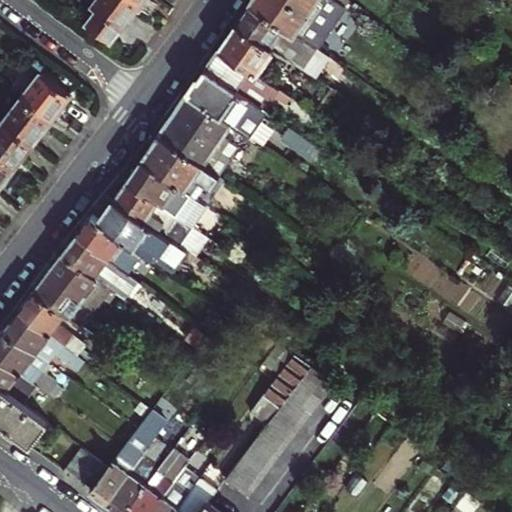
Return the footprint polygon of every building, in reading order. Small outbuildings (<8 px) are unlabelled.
[(142,1),(140,0),(95,0),(93,3),(99,7),(86,23),(111,42),(128,20),(142,1)] [(341,3),(336,0),(259,0),(257,5),(319,49),(347,8),(341,3)] [(331,57),(319,49),(257,5),(255,8),(249,17),(243,27),(278,51),(298,65),(316,77),(331,57)] [(234,39),(226,52),(261,76),(278,51),(243,27),(234,39)] [(218,63),(211,73),(265,110),(269,113),(285,92),(261,76),(226,52),(218,63)] [(23,95),(54,118),(65,103),(72,94),(32,64),(14,88),(23,95)] [(202,87),(194,98),(236,127),(248,136),(265,110),(211,73),(202,87)] [(47,127),(54,118),(23,95),(5,119),(35,142),(47,127)] [(236,127),(194,98),(181,120),(167,140),(203,165),(219,176),(248,136),(236,127)] [(35,142),(5,119),(0,125),(0,153),(16,166),(29,149),(35,142)] [(321,149),(289,127),(281,138),(314,160),(321,149)] [(149,164),(202,201),(210,189),(195,178),(203,165),(167,140),(158,153),(149,164)] [(0,153),(0,187),(12,172),(16,166),(0,153)] [(202,201),(149,164),(142,175),(134,185),(194,227),(209,205),(202,201)] [(194,227),(134,185),(126,195),(119,204),(156,231),(168,239),(180,247),(194,227)] [(168,239),(156,231),(119,204),(112,214),(104,224),(136,248),(143,239),(159,250),(168,239)] [(89,228),(82,237),(97,249),(95,251),(128,275),(144,255),(136,248),(104,224),(96,218),(89,228)] [(97,249),(82,237),(74,247),(66,257),(113,292),(119,297),(133,279),(128,275),(95,251),(97,249)] [(52,276),(38,295),(68,317),(80,326),(101,297),(106,300),(113,292),(66,257),(52,276)] [(68,317),(38,295),(34,299),(31,304),(23,313),(38,324),(35,327),(51,339),(54,336),(64,344),(80,356),(87,348),(70,335),(60,328),(68,317)] [(38,324),(23,313),(16,323),(9,333),(49,364),(57,353),(79,370),(86,361),(80,356),(64,344),(54,336),(51,339),(35,327),(38,324)] [(259,342),(265,334),(248,323),(242,331),(259,342)] [(2,342),(0,344),(0,355),(9,363),(6,366),(22,378),(25,376),(49,393),(58,381),(43,371),(49,364),(9,333),(2,342)] [(274,353),(281,345),(265,334),(259,342),(274,353)] [(289,366),(297,355),(281,345),(274,353),(273,355),(289,366)] [(9,363),(0,355),(0,386),(10,394),(15,388),(57,418),(65,406),(49,393),(25,376),(22,378),(6,366),(9,363)] [(297,355),(289,366),(254,413),(271,426),(315,367),(297,355)] [(245,461),(229,482),(253,499),(338,385),(315,367),(271,426),(245,461)] [(54,427),(10,394),(0,386),(0,425),(36,452),(54,427)] [(150,409),(141,402),(135,410),(144,417),(150,409)] [(126,452),(94,495),(102,501),(109,507),(147,456),(152,450),(160,440),(162,437),(173,423),(162,415),(131,456),(126,452)] [(147,456),(109,507),(115,511),(116,511),(129,511),(148,488),(160,473),(151,466),(169,442),(162,437),(160,440),(152,450),(147,456)] [(148,488),(129,511),(153,511),(175,484),(178,480),(188,467),(193,460),(178,449),(160,473),(148,488)] [(87,491),(106,466),(85,450),(66,475),(87,491)] [(175,484),(153,511),(179,511),(180,511),(204,480),(188,467),(178,480),(175,484)] [(180,511),(179,511),(206,511),(211,506),(221,493),(203,480),(180,511)]
